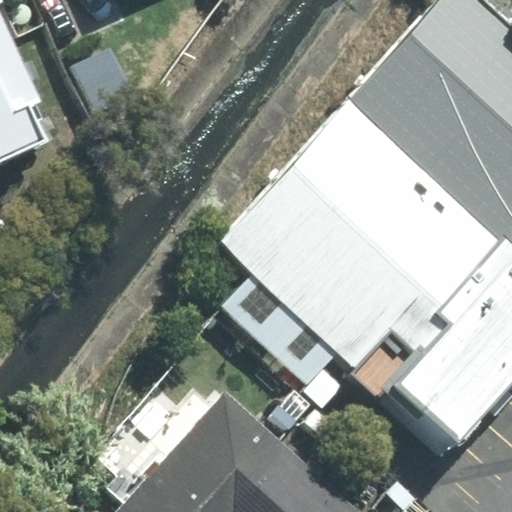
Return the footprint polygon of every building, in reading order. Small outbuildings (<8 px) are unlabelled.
[(511,57),(483,32),(444,0),(416,0),(347,87),(511,237),(511,57)] [(120,106),(97,54),(57,71),(80,124),(120,106)] [(511,388),(511,237),(347,87),(213,234),(453,453),(511,388)] [(0,180),(5,178),(0,167),(0,134),(17,127),(0,88),(0,180)] [(352,511),(207,386),(97,511),(352,511)]
